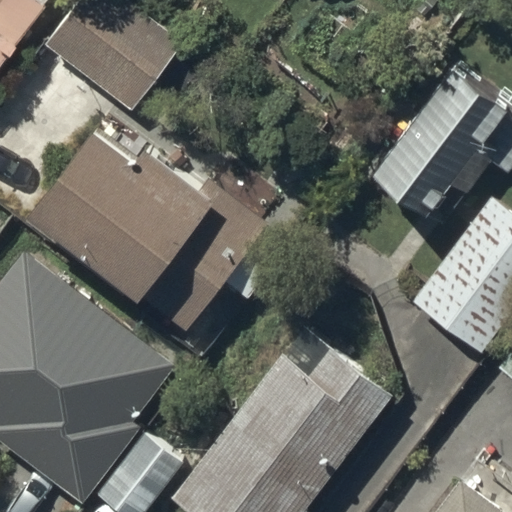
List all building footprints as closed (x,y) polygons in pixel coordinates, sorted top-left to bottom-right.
[(0,0),(0,55),(42,0),(0,0)] [(69,0),(45,33),(132,97),(183,29),(144,0),(69,0)] [(511,154),(511,93),(455,50),(374,157),(428,197),(477,132),(511,157),(511,154)] [(95,105),(32,189),(187,305),(260,208),(146,123),(136,136),(95,105)] [(511,199),(494,186),(415,291),(484,343),(511,307),(511,199)] [(25,237),(0,270),(0,427),(81,489),(139,413),(132,408),(175,351),(25,237)] [(306,312),(173,487),(206,511),(294,511),(396,380),(306,312)] [(511,345),(503,357),(511,363),(511,345)] [(149,420),(101,483),(139,511),(188,450),(149,420)] [(511,511),(511,506),(461,469),(429,511),(511,511)]
